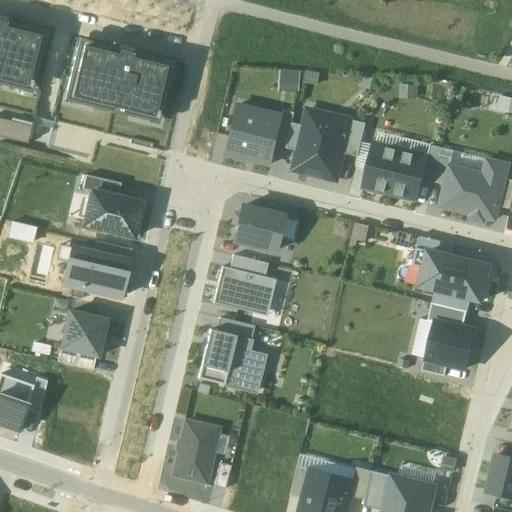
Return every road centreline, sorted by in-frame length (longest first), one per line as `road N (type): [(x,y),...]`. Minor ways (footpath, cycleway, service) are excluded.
road 1 (residential): [(217,176),(143,511)]
road 2 (residential): [(95,496),(171,179)]
road 3 (residential): [(217,176),(511,247)]
road 4 (residential): [(511,291),(458,511)]
road 5 (residential): [(198,59),(0,8)]
road 6 (residential): [(171,179),(198,59)]
